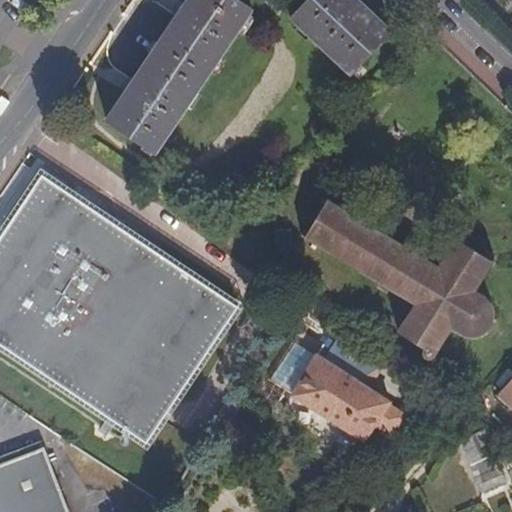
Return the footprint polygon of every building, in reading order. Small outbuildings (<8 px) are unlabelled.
[(186,0),(106,120),(156,154),(254,10),(239,0),(186,0)] [(392,30),(359,0),(310,0),(292,19),(351,74),(392,30)] [(239,307),(43,175),(0,239),(0,344),(147,444),(239,307)] [(459,240),(457,244),(453,241),(450,246),(454,249),(440,271),(424,261),(427,257),(423,254),(420,259),(398,246),(401,241),(397,239),(394,243),(368,227),(371,223),(366,220),(364,224),(333,205),(335,201),(331,198),(329,202),(324,200),(321,204),(326,207),(309,232),(305,229),(302,233),(418,306),(402,332),(433,351),(430,354),(430,357),(431,361),(433,363),(436,364),(439,364),(442,362),(444,359),(444,356),(443,353),(442,352),(456,329),(460,331),(458,335),(462,337),(464,335),(471,337),(471,342),(476,342),(476,337),(484,335),(487,340),(491,337),(488,333),(491,331),(492,328),(492,324),(501,324),(501,318),(494,318),(493,309),(498,305),(496,301),(490,304),(485,299),(488,295),(484,292),(480,298),(477,295),(492,272),(495,275),(498,271),(494,268),(497,264),(492,262),(490,265),(461,246),(463,242),(459,240)] [(299,304),(291,299),(283,313),(291,318),(299,304)] [(340,368),(318,354),(292,397),(367,441),(377,423),(395,434),(408,412),(390,402),(392,398),(363,381),(340,368)] [(370,369),(347,355),(340,368),(363,381),(370,369)] [(511,369),(492,390),(505,402),(511,408),(511,369)] [(214,430),(224,436),(248,450),(256,437),(235,425),(248,402),(235,394),(214,430)] [(215,452),(224,436),(214,430),(205,446),(215,452)] [(458,446),(464,459),(494,445),(489,433),(458,446)] [(494,445),(464,459),(477,486),(499,476),(493,462),(499,459),(494,445)] [(67,511),(43,446),(0,462),(0,511),(67,511)] [(483,511),(477,499),(454,509),(454,511),(483,511)]
